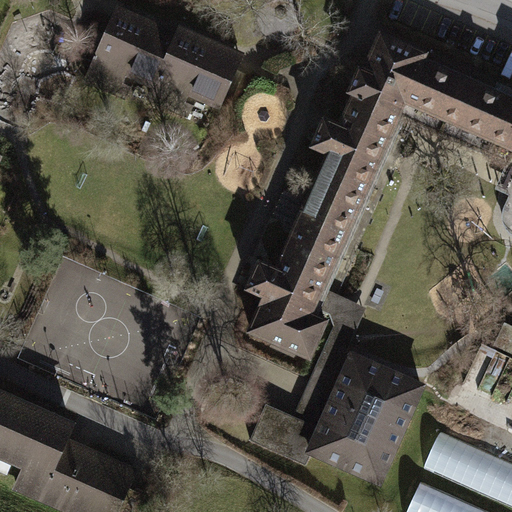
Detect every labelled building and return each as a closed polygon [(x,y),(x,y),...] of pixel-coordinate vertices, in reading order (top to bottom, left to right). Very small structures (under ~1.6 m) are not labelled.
[(173,31),(120,7),(88,75),(141,99),(144,91),(189,112),(197,97),(220,107),(246,51),(178,19),(173,31)] [(314,317),(403,116),(427,64),(421,62),(424,55),(381,36),(377,47),(365,74),(360,72),(351,93),(355,95),(340,128),(325,122),(314,148),(329,154),(277,271),(260,264),(249,290),(266,297),(251,332),(273,342),(272,346),(293,356),(295,351),(310,357),(326,321),(314,317)] [(511,101),(427,64),(403,116),(427,127),(428,125),(499,157),(499,158),(510,163),(505,176),(511,179),(511,192),(504,210),(504,213),(504,218),(505,221),(506,224),(508,227),(510,230),(511,231),(511,101)] [(426,379),(353,347),(319,427),(269,405),(252,444),(305,467),(311,453),(381,483),(426,379)] [(0,465),(20,474),(12,492),(57,511),(121,511),(138,473),(69,443),(75,429),(0,395),(0,465)] [(511,469),(442,438),(428,470),(511,507),(511,469)] [(471,511),(420,490),(410,511),(471,511)]
